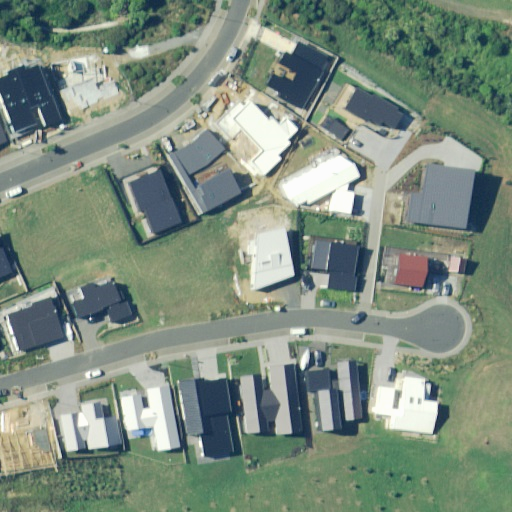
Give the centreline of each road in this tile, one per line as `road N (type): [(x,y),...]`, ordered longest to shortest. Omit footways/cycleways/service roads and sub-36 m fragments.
road 1 (residential): [(0,382),(130,343),(293,315),(360,322)]
road 2 (residential): [(237,0),(207,63),(172,100),(123,132),(0,184)]
road 3 (residential): [(360,322),(379,172)]
